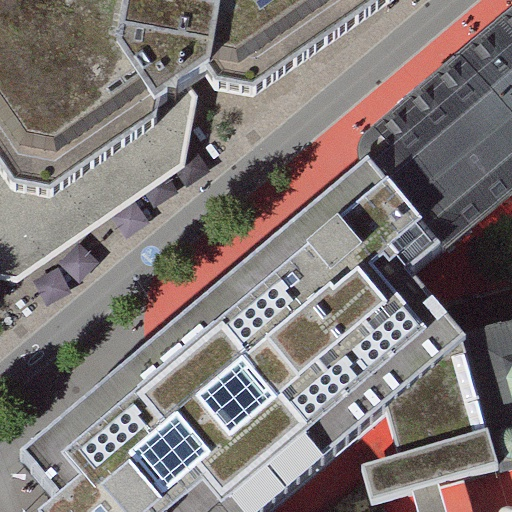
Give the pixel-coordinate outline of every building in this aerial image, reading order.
[(0,0),(0,316),(21,321),(101,264),(182,208),(196,122),(209,111),(217,121),(257,127),(353,61),(440,0),(0,0)] [(511,7),(442,72),(452,82),(511,142),(511,7)] [(511,142),(452,82),(333,181),(399,260),(511,167),(511,142)] [(333,181),(11,459),(46,496),(27,511),(276,511),(386,429),(424,354),(405,331),(395,338),(379,319),(390,310),(369,285),(399,260),(333,181)] [(498,475),(511,472),(511,330),(467,345),(498,475)] [(444,511),(438,492),(498,475),(467,345),(451,377),(386,429),(399,468),(363,481),(375,507),(412,499),(415,511),(444,511)]
